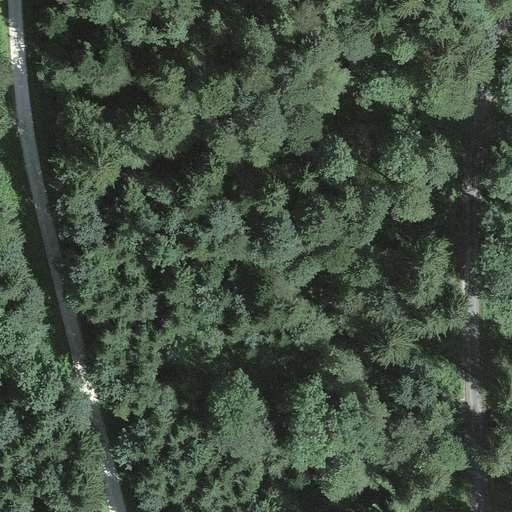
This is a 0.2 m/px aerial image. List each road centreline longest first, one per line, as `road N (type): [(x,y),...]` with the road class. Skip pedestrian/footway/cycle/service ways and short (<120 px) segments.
road 1 (track): [(117,511),(46,242),(26,137),(16,0)]
road 2 (unclassified): [(509,0),(487,68),(473,175),(473,379),(484,511)]
